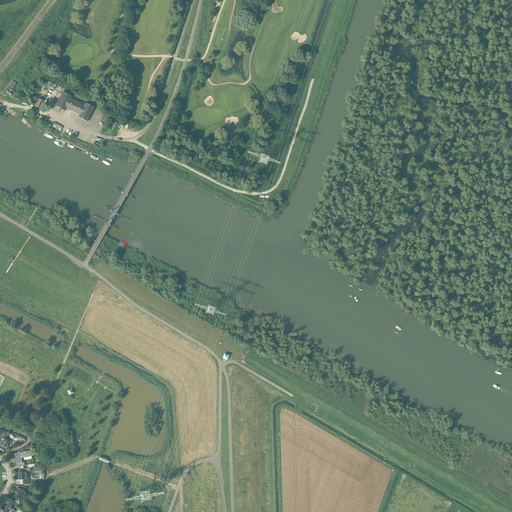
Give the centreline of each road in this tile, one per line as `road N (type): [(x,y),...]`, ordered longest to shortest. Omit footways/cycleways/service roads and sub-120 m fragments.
road 1 (track): [(338,0),(277,184),(257,194),(236,191)]
road 2 (unclassified): [(112,138),(130,139),(147,126),(193,0)]
